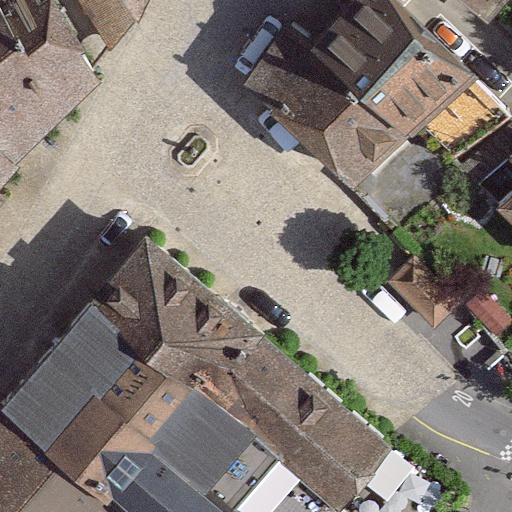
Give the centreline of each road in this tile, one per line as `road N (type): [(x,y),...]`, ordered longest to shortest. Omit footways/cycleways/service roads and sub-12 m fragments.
road 1 (residential): [(130,142),(427,404),(511,442)]
road 2 (residential): [(0,339),(130,142)]
road 3 (residential): [(220,0),(130,142)]
road 4 (residential): [(421,0),(511,89)]
